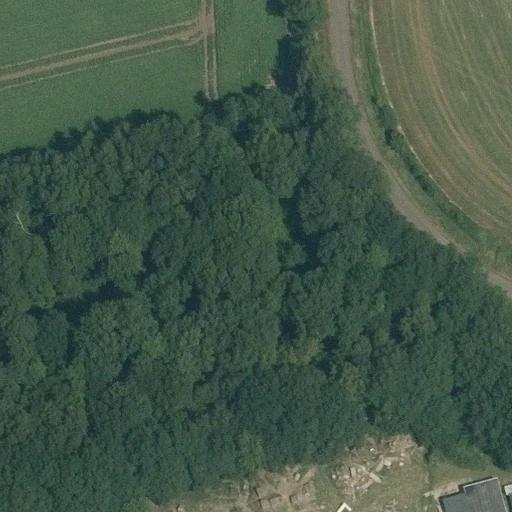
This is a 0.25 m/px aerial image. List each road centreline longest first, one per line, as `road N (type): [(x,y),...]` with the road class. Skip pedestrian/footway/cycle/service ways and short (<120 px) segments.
road 1 (track): [(0,482),(511,334)]
road 2 (unclassified): [(511,291),(468,268),(422,229),(382,177),(348,106),(336,0)]
